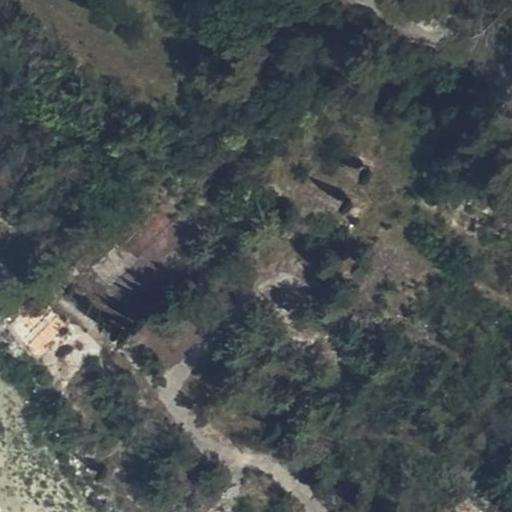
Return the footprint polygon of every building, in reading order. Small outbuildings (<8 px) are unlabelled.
[(423,77),(419,79),(413,90),(431,98),(428,104),(457,118),(463,106),(462,92),(445,84),(443,86),(423,77)] [(413,90),(410,96),(428,104),(431,98),(413,90)] [(421,172),(427,177),(445,157),(437,150),(448,137),(423,116),(406,137),(409,140),(399,154),(394,150),(373,175),(400,198),(421,172)] [(373,175),(394,150),(388,144),(362,176),(400,208),(427,177),(421,172),(400,198),(373,175)] [(480,176),(473,189),(504,205),(511,192),(480,176)] [(455,216),(490,233),(504,205),(473,189),(467,186),(453,215),(455,216)] [(483,246),(490,233),(455,216),(449,228),(483,246)] [(42,342),(77,307),(54,284),(19,318),(42,342)]
